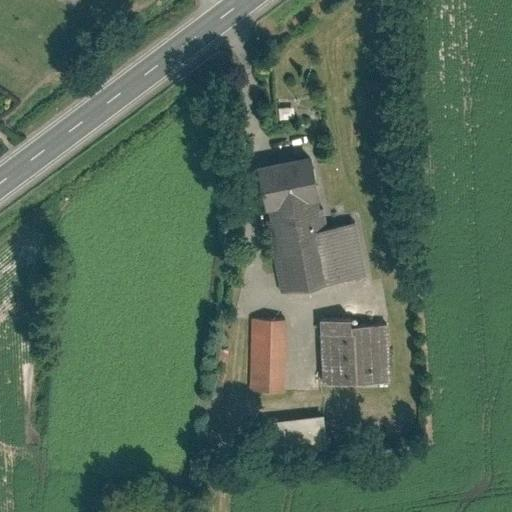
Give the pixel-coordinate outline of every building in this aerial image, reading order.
[(262,212),(271,211),(307,203),(316,201),(307,156),(253,167),(262,212)] [(267,245),(277,294),(363,277),(353,223),(313,231),(307,203),(271,211),(278,243),(267,245)] [(249,320),(248,393),(283,394),(284,321),(249,320)] [(318,320),(320,384),(390,382),(388,324),(352,325),(352,320),(318,320)] [(324,418),(263,422),(265,457),(327,452),(324,418)]
